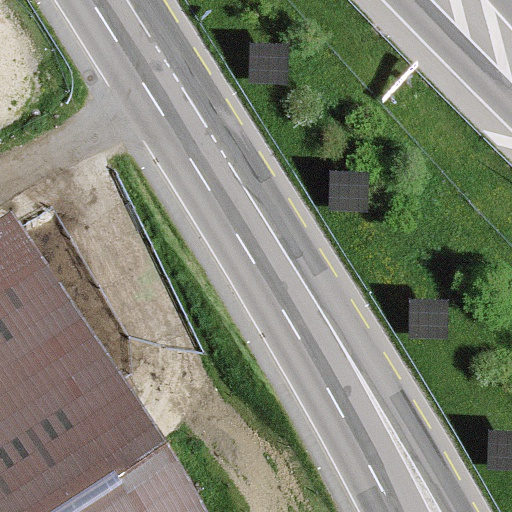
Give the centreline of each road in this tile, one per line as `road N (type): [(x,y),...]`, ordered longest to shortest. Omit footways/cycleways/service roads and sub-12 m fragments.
road 1 (primary): [(427,511),(276,247),(110,0)]
road 2 (trunk): [(403,0),(511,108)]
